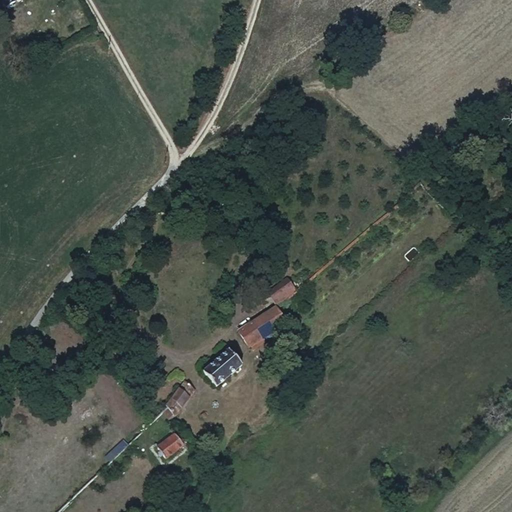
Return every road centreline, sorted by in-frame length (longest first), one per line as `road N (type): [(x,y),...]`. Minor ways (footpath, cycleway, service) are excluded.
road 1 (unclassified): [(0,382),(73,271),(177,161)]
road 2 (track): [(177,161),(199,142),(227,86),(255,0)]
road 3 (track): [(92,0),(177,161)]
